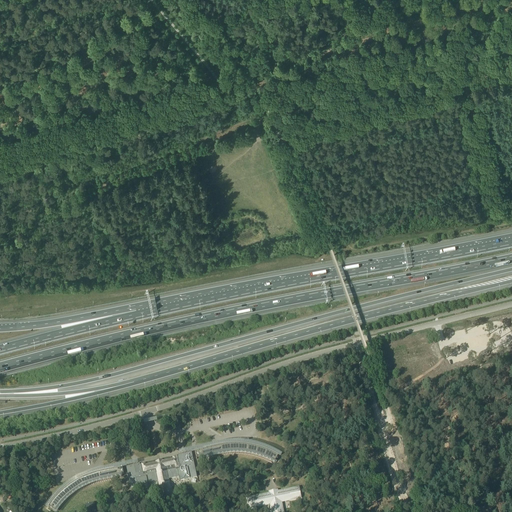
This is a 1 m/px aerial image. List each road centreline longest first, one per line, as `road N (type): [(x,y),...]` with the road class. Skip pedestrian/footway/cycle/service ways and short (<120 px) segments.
road 1 (motorway): [(0,391),(77,384),(511,269)]
road 2 (motorway): [(0,367),(193,319),(511,258)]
road 3 (motorway): [(134,382),(511,281)]
road 4 (motorway): [(511,242),(137,315)]
road 5 (tertiary): [(0,447),(102,426),(355,343)]
road 6 (track): [(246,78),(498,0)]
road 7 (track): [(0,155),(235,81)]
road 8 (track): [(464,511),(445,449),(478,375),(475,348)]
road 9 (tertiary): [(355,343),(511,303)]
road 10 (track): [(220,80),(67,58)]
road 11 (motorway): [(137,315),(0,349)]
road 12 (motorway): [(0,413),(134,382)]
road 13 (motorway): [(0,396),(134,382)]
